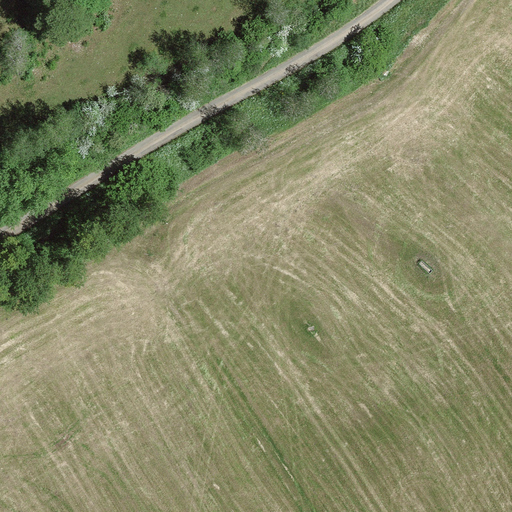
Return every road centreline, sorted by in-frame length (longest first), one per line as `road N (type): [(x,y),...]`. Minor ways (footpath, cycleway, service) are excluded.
road 1 (track): [(0,241),(349,37),(391,0)]
road 2 (track): [(122,269),(137,239),(175,207),(389,90),(474,0)]
